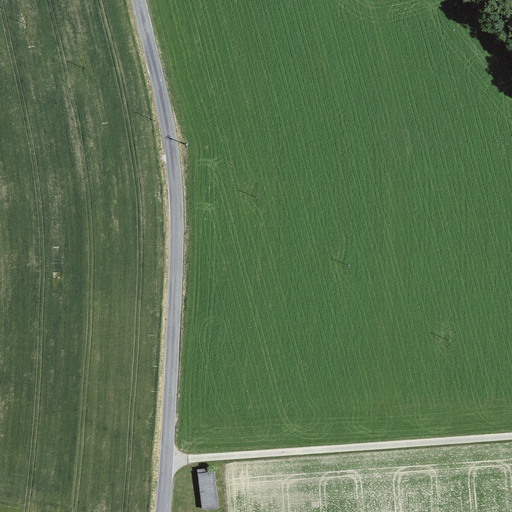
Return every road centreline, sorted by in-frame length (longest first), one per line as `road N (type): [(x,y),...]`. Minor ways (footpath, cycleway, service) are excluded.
road 1 (tertiary): [(139,0),(176,198),(162,511)]
road 2 (track): [(166,460),(511,436)]
